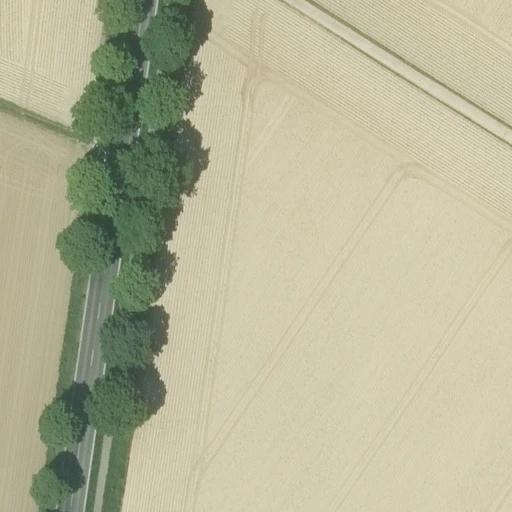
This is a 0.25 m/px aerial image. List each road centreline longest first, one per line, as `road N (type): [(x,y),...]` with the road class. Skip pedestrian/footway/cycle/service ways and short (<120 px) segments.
road 1 (primary): [(70,511),(145,0)]
road 2 (track): [(511,140),(288,0)]
